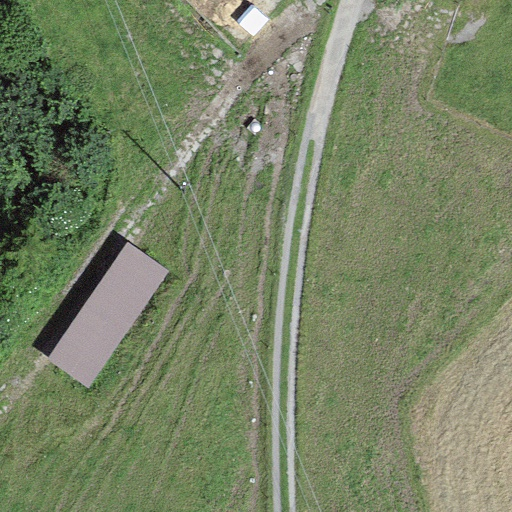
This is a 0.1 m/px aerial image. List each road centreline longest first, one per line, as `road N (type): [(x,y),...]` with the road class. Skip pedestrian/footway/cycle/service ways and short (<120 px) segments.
road 1 (track): [(285,511),(295,236),(321,105),(354,0)]
road 2 (track): [(161,194),(203,127),(306,0)]
